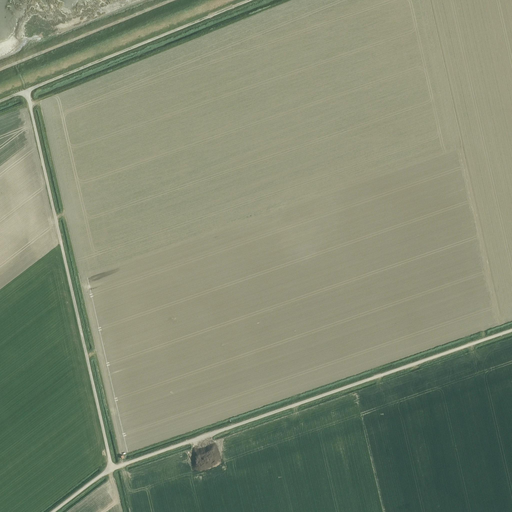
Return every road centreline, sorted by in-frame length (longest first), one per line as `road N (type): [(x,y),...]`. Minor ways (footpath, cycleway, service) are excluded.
road 1 (unclassified): [(511,329),(111,468)]
road 2 (unclassified): [(111,468),(26,91)]
road 3 (track): [(26,91),(254,0)]
